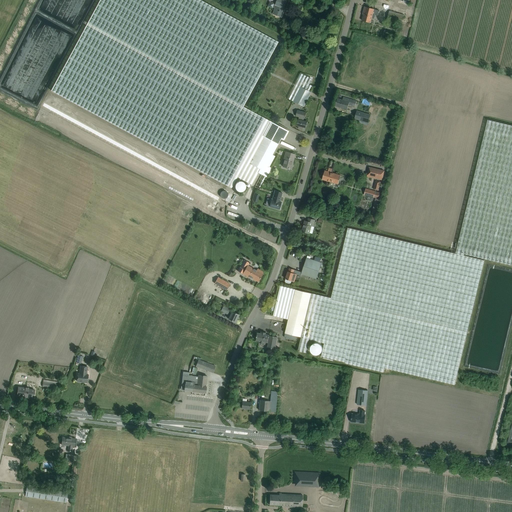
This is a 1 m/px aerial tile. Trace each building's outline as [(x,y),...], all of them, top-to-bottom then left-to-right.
[(243,107),(278,42),(200,0),(99,0),(51,90),(231,188),(237,177),(251,184),(258,172),(261,174),(266,165),(269,167),(275,156),(272,155),(278,144),(286,130),(271,122),(243,107)] [(287,1),(284,0),(277,0),(276,4),(274,4),(272,7),(275,8),(273,14),(282,17),(284,10),(283,10),(287,1)] [(378,16),(379,10),(365,6),(363,11),(364,12),(362,20),(370,23),(371,18),(374,19),(375,15),(378,16)] [(387,20),(402,25),(405,15),(389,11),(387,20)] [(306,90),(301,87),(293,101),(303,107),(311,92),(306,90)] [(352,106),(354,100),(343,97),(343,98),(342,98),(341,99),(337,98),(335,106),(347,109),(348,105),(352,106)] [(300,127),(300,129),(305,131),(307,122),(303,121),(304,118),(305,118),(306,113),(297,110),(296,116),(299,117),(297,126),(300,127)] [(368,123),(370,115),(357,111),(355,119),(368,123)] [(384,368),(454,384),(484,261),(463,256),(464,254),(511,265),(511,125),(487,120),(455,254),(348,228),(331,298),(280,286),(273,315),(288,319),(284,337),(292,339),(293,335),(301,337),(298,351),(306,352),(309,339),(324,343),(321,356),(344,362),(344,363),(383,372),(384,368)] [(291,169),(293,162),(292,162),(294,154),(295,155),(295,154),(285,152),(283,160),(284,160),(282,166),(288,168),(287,168),(289,168),(291,169)] [(367,176),(382,180),(384,171),(370,167),(369,168),(370,168),(369,172),(368,171),(367,176)] [(322,179),(338,184),(341,175),(325,170),(322,179)] [(365,189),(364,194),(374,197),(375,192),(376,191),(365,189)] [(271,199),(269,206),(279,209),(279,208),(280,208),(281,205),(280,205),(281,202),(279,201),(282,193),(275,191),(272,199),(271,199)] [(374,197),(376,198),(371,216),(372,216),(371,222),(377,223),(378,217),(376,217),(381,199),(379,199),(380,194),(375,192),(374,197)] [(145,214),(139,225),(157,235),(166,219),(160,216),(161,214),(158,213),(156,217),(154,215),(152,220),(148,218),(149,216),(145,214)] [(304,221),(303,225),(304,225),(303,227),(302,231),(303,232),(304,232),(309,233),(311,226),(313,226),(315,220),(308,218),(307,221),(304,221)] [(243,254),(247,245),(219,232),(217,236),(214,234),(212,240),(243,254)] [(189,233),(181,251),(208,264),(217,247),(189,233)] [(301,274),(315,279),(321,262),(306,258),(301,274)] [(244,260),(237,271),(246,276),(247,275),(258,282),(263,272),(262,274),(247,265),(249,263),(244,260)] [(232,277),(235,269),(232,268),(231,272),(227,271),(226,274),(232,277)] [(294,270),(289,268),(288,271),(288,272),(287,272),(286,274),(287,275),(286,279),(285,281),(285,282),(286,282),(289,283),(290,283),(291,282),(291,281),(294,282),(296,278),(294,277),(295,274),(293,273),(294,270)] [(227,290),(230,284),(218,277),(214,283),(227,290)] [(230,315),(228,319),(235,322),(236,321),(237,319),(239,315),(229,310),(230,309),(223,306),(221,311),(227,314),(228,313),(230,315)] [(277,339),(277,337),(272,336),(271,336),(269,335),(266,335),(266,334),(266,333),(261,332),(261,333),(257,333),(257,336),(256,336),(256,339),(256,340),(260,341),(259,343),(264,343),(264,342),(268,342),(267,348),(275,349),(277,339)] [(213,373),(215,366),(198,360),(196,366),(213,373)] [(77,381),(84,382),(86,382),(87,383),(88,375),(86,374),(87,367),(80,366),(79,373),(78,373),(77,377),(76,377),(76,380),(77,380),(77,381)] [(206,386),(207,376),(198,375),(198,376),(188,375),(189,372),(183,372),(183,375),(181,386),(181,389),(184,390),(205,393),(206,386)] [(33,398),(34,390),(29,389),(18,387),(17,396),(33,398)] [(357,405),(366,406),(368,391),(359,390),(357,405)] [(260,400),(259,410),(270,411),(271,401),(260,400)] [(351,422),(356,422),(357,421),(359,421),(359,423),(364,423),(365,415),(364,415),(365,411),(360,410),(360,414),(352,413),(351,418),(351,419),(351,422)] [(72,446),(74,446),(75,439),(66,437),(62,436),(62,438),(62,445),(68,446),(67,451),(71,451),(72,446)] [(76,463),(77,456),(68,455),(67,463),(76,463)] [(319,487),(319,473),(294,472),(294,482),(295,482),(294,486),(298,486),(319,487)] [(27,486),(25,496),(66,503),(68,492),(27,486)] [(283,507),(302,508),(303,495),(281,494),(281,493),(279,493),(279,495),(270,495),(269,505),(283,506),(283,507)]
